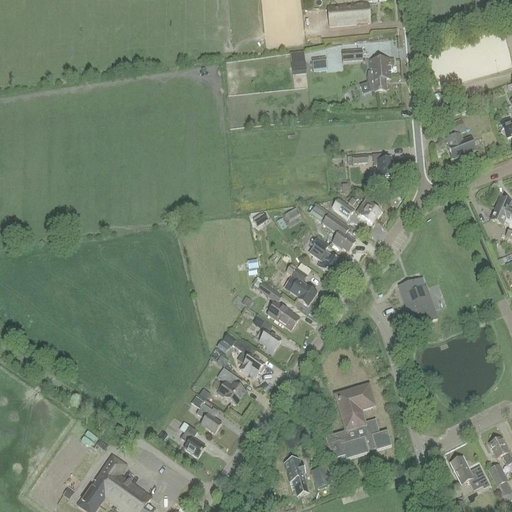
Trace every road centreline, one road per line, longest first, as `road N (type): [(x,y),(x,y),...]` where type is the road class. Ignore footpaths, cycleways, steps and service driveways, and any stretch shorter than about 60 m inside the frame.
road 1 (tertiary): [(200,511),(353,293)]
road 2 (unclassified): [(428,198),(406,0)]
road 3 (unclassified): [(420,455),(390,343),(353,293)]
road 4 (track): [(121,429),(0,341)]
road 5 (tertiary): [(353,293),(407,213),(428,198)]
